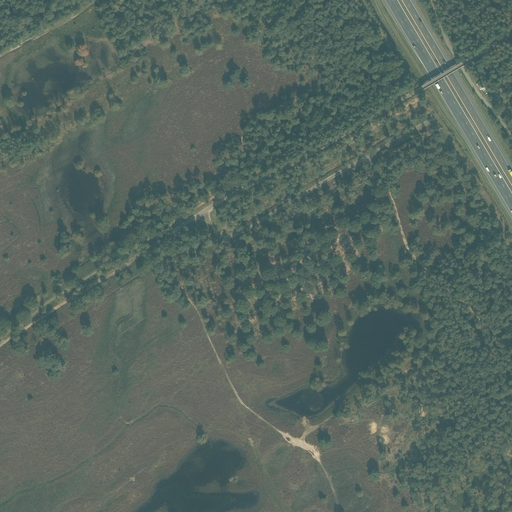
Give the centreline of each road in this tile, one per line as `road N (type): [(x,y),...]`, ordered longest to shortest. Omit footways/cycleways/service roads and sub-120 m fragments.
road 1 (unclassified): [(511,35),(201,212)]
road 2 (track): [(148,248),(198,313),(237,398),(316,454),(336,511)]
road 3 (unclassified): [(436,118),(234,235),(218,233),(201,212)]
road 4 (track): [(511,350),(407,248),(389,191),(367,157)]
road 5 (motorway): [(390,0),(511,203)]
road 6 (motorway): [(511,178),(406,0)]
road 7 (track): [(148,248),(0,343)]
